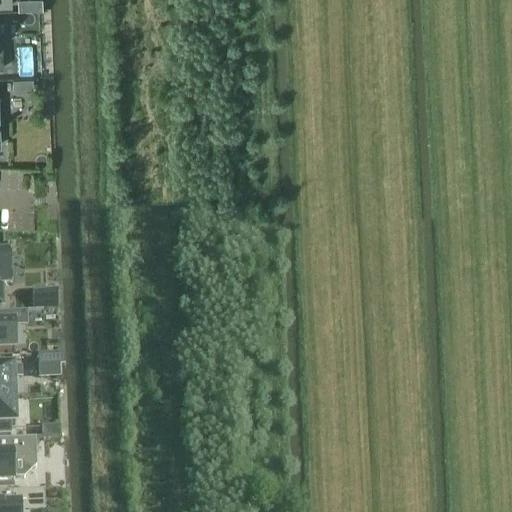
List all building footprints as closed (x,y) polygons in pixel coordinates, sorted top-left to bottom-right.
[(33,1),(20,1),(20,11),(33,10),(33,1)] [(27,79),(14,80),(14,91),(28,91),(27,79)] [(0,306),(2,307),(1,285),(9,285),(8,253),(0,253),(0,306)] [(32,312),(41,311),(41,293),(32,293),(32,312)] [(0,353),(3,354),(16,353),(15,329),(27,329),(26,314),(15,314),(0,314),(0,353)] [(38,357),(38,369),(58,369),(58,356),(38,357)] [(20,370),(0,370),(0,398),(14,398),(13,380),(21,380),(20,370)] [(0,398),(0,436),(10,437),(10,427),(15,426),(14,398),(0,398)] [(60,439),(59,428),(40,429),(41,440),(60,439)] [(0,481),(14,481),(13,462),(36,461),(35,441),(0,442),(0,481)] [(0,511),(44,511),(44,493),(0,494),(0,511)]
